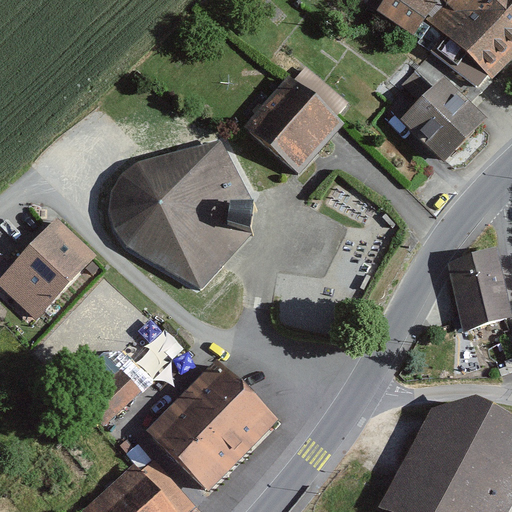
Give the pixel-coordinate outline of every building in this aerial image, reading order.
[(415,0),(377,0),(370,11),(405,37),(426,8),(415,0)] [(511,0),(439,0),(424,17),(446,37),(432,51),(469,85),(479,75),(485,80),(511,50),(511,0)] [(280,78),(239,125),(293,171),(334,124),(280,78)] [(444,92),(407,129),(444,166),(481,129),(444,92)] [(121,250),(195,293),(249,238),(252,202),(215,135),(137,162),(116,173),(109,193),(106,209),(111,231),(121,250)] [(90,263),(57,232),(5,286),(38,318),(90,263)] [(493,262),(453,271),(468,333),(508,324),(493,262)] [(154,321),(135,344),(161,366),(180,342),(154,321)] [(217,375),(155,439),(208,491),(271,428),(217,375)] [(119,379),(87,409),(103,426),(136,396),(119,379)] [(511,435),(474,416),(435,420),(387,511),(508,511),(511,504),(511,435)] [(129,461),(70,511),(199,511),(151,458),(137,470),(129,461)]
